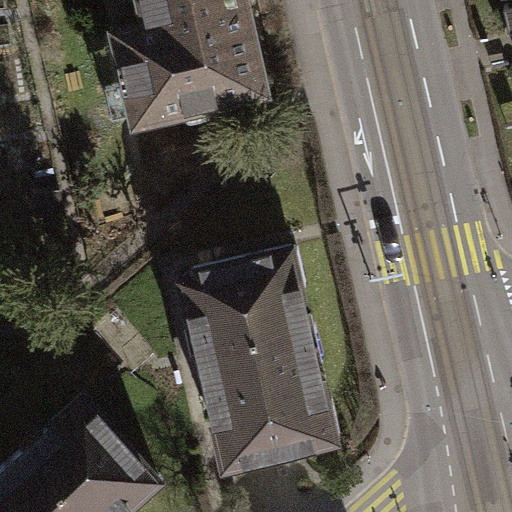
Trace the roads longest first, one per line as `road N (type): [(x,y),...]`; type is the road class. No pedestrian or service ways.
road 1 (primary): [(379,0),(467,403)]
road 2 (residential): [(467,403),(372,511)]
